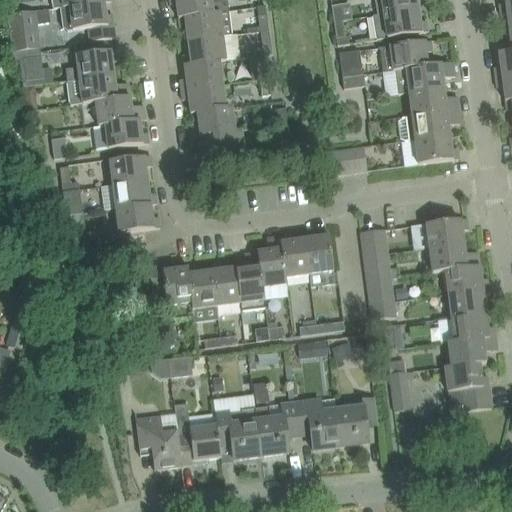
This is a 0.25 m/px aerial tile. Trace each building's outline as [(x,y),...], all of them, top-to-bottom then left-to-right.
[(50,0),(52,10),(103,4),(110,4),(109,0),(50,0)] [(176,7),(177,20),(212,16),(212,15),(219,14),(227,13),(225,1),(210,3),(210,0),(168,0),(169,8),(176,7)] [(380,0),(383,16),(417,11),(415,0),(380,0)] [(103,4),(52,10),(52,11),(60,10),(62,30),(66,33),(87,30),(89,44),(115,40),(112,17),(105,18),(103,4)] [(506,16),(508,30),(511,29),(511,4),(498,6),(499,17),(506,16)] [(330,8),(333,24),(342,22),(339,6),(330,8)] [(417,11),(383,16),(386,40),(427,34),(426,23),(419,24),(417,11)] [(7,17),(12,55),(40,51),(35,13),(7,17)] [(185,30),(187,43),(222,39),(219,14),(212,15),(212,16),(177,20),(179,30),(185,30)] [(257,17),(259,34),(268,33),(266,16),(257,17)] [(342,22),(333,24),(337,49),(349,48),(347,39),(344,39),(342,22)] [(503,45),(504,54),(504,55),(511,53),(511,29),(508,30),(509,44),(503,45)] [(268,33),(259,34),(261,50),(270,49),(268,33)] [(182,58),(184,68),(218,63),(218,64),(225,63),(222,39),(187,43),(189,57),(182,58)] [(383,75),(395,73),(405,72),(427,69),(427,68),(425,55),(431,54),(430,43),(379,50),(383,75)] [(64,71),(66,84),(113,78),(111,64),(118,63),(116,53),(75,58),(76,69),(64,71)] [(338,56),(341,80),(362,78),(359,53),(338,56)] [(493,70),(495,80),(511,77),(511,53),(504,55),(504,54),(498,55),(500,69),(493,70)] [(18,62),(21,90),(52,85),(51,71),(42,72),(41,59),(18,62)] [(179,82),(180,92),(221,87),(218,64),(218,63),(184,68),(185,82),(179,82)] [(257,66),(259,82),(268,81),(266,65),(257,66)] [(398,96),(408,95),(443,91),(441,81),(454,79),(452,65),(427,68),(427,69),(405,72),(395,73),(398,96)] [(502,89),(504,103),(511,101),(511,77),(495,80),(496,90),(502,89)] [(81,107),(95,106),(95,104),(129,100),(127,86),(114,88),(113,78),(66,84),(68,107),(81,105),(81,107)] [(362,78),(341,80),(343,91),(343,92),(364,89),(362,78)] [(268,81),(259,82),(261,99),(270,98),(268,81)] [(190,116),(196,115),(225,111),(225,110),(221,87),(180,92),(182,103),(188,102),(190,116)] [(408,95),(411,119),(459,113),(457,99),(444,101),(443,91),(408,95)] [(98,128),(104,128),(104,127),(139,122),(139,123),(145,122),(143,108),(130,110),(129,100),(95,104),(95,106),(98,128)] [(193,140),(206,138),(234,134),(234,133),(231,109),(225,110),(225,111),(196,115),(198,128),(192,129),(193,140)] [(276,112),(278,128),(287,127),(285,111),(276,112)] [(405,144),(414,143),(449,138),(447,128),(460,127),(459,113),(411,119),(401,120),(397,124),(400,142),(405,144)] [(141,136),(139,123),(139,122),(104,127),(104,128),(107,152),(148,146),(147,136),(141,136)] [(381,124),(370,126),(371,134),(382,132),(381,124)] [(287,127),(278,128),(281,145),(289,144),(287,127)] [(206,138),(208,151),(201,152),(203,163),(244,157),(241,132),(234,133),(234,134),(206,138)] [(449,138),(414,143),(417,167),(458,162),(457,151),(451,152),(449,138)] [(66,161),(63,141),(50,143),(53,162),(66,161)] [(363,150),(350,152),(353,175),(366,174),(363,150)] [(350,152),(338,153),(341,177),(353,175),(350,152)] [(341,177),(338,153),(325,155),(328,179),(341,177)] [(109,164),(112,188),(147,183),(145,170),(151,169),(150,158),(109,164)] [(59,170),(62,195),(79,192),(78,185),(70,186),(67,169),(59,170)] [(112,188),(115,212),(150,207),(150,208),(156,207),(155,196),(149,197),(147,183),(112,188)] [(62,195),(65,219),(81,216),(83,216),(79,192),(62,195)] [(150,207),(115,212),(118,236),(160,231),(158,220),(152,221),(150,208),(150,207)] [(81,216),(65,219),(67,235),(69,245),(85,243),(81,216)] [(425,227),(428,251),(463,247),(461,233),(468,232),(466,221),(425,227)] [(360,235),(362,249),(385,246),(384,232),(360,235)] [(317,241),(304,242),(308,276),(310,290),(334,287),(327,233),(317,234),(317,241)] [(289,238),(280,239),(285,279),(286,279),(308,276),(304,242),(290,244),(289,238)] [(263,254),(257,255),(262,289),(263,289),(264,301),(286,298),(285,286),(287,286),(286,279),(285,279),(280,239),(265,241),(267,254),(263,254)] [(362,249),(363,261),(387,258),(385,246),(362,249)] [(445,274),(479,269),(477,255),(464,257),(463,247),(428,251),(432,275),(445,274)] [(241,270),(235,271),(239,305),(240,313),(264,310),(263,302),(264,302),(264,301),(263,289),(262,289),(257,255),(243,257),(245,270),(241,270)] [(387,258),(363,261),(365,273),(388,270),(387,258)] [(191,305),(187,271),(173,273),(172,266),(148,269),(152,295),(165,294),(169,322),(192,319),(191,311),(190,305),(191,305)] [(210,268),(210,274),(215,308),(239,305),(235,271),(221,273),(220,267),(210,268)] [(445,274),(448,297),(489,292),(487,281),(481,282),(479,269),(445,274)] [(191,270),(187,271),(191,305),(190,305),(191,311),(215,308),(210,274),(197,276),(197,270),(191,270)] [(388,270),(365,273),(366,286),(390,283),(388,270)] [(390,283),(366,286),(368,298),(392,295),(390,283)] [(7,348),(21,352),(31,322),(40,289),(23,284),(16,306),(19,308),(16,317),(7,348)] [(403,290),(393,292),(394,302),(405,301),(403,290)] [(448,297),(451,321),(485,316),(484,303),(490,302),(489,292),(448,297)] [(392,295),(368,298),(370,310),(393,307),(392,295)] [(393,307),(370,310),(371,323),(395,320),(393,307)] [(447,345),(447,346),(495,339),(494,329),(487,330),(485,316),(451,321),(451,323),(437,324),(440,346),(447,345)] [(331,326),(315,328),(316,337),(333,335),(331,326)] [(316,337),(315,328),(299,330),(300,339),(316,337)] [(267,331),(269,343),(284,341),(282,329),(267,331)] [(267,331),(255,332),(256,344),(269,343),(267,331)] [(384,337),(386,353),(395,352),(393,336),(384,337)] [(236,338),(220,340),(221,349),(238,347),(236,338)] [(447,346),(450,369),(479,366),(485,365),(484,355),(497,353),(495,339),(447,346)] [(221,349),(220,340),(203,342),(204,351),(221,349)] [(324,343),(313,345),(315,360),(326,358),(324,343)] [(330,350),(335,364),(353,358),(348,344),(330,350)] [(167,361),(169,380),(191,378),(189,359),(167,361)] [(450,369),(444,369),(447,394),(459,393),(462,415),(491,411),(487,378),(480,379),(479,366),(450,369)] [(389,377),(394,415),(410,413),(405,375),(389,377)] [(220,380),(211,381),(213,394),(221,393),(220,380)] [(268,404),(265,385),(252,387),(255,406),(268,404)] [(362,410),(335,413),(340,449),(367,446),(365,430),(377,428),(374,401),(361,403),(362,410)] [(320,403),(294,406),(298,433),(309,431),(312,453),(340,449),(335,413),(322,415),(320,403)] [(174,408),(177,433),(181,461),(192,460),(193,464),(220,460),(219,448),(216,428),(190,431),(189,424),(188,424),(185,406),(174,408)] [(269,409),(254,411),(260,459),(288,456),(286,440),(298,438),(298,433),(294,406),(281,408),(283,420),(270,422),(269,409)] [(260,459),(254,411),(229,415),(229,413),(214,415),(216,428),(219,448),(231,447),(233,463),(260,459)] [(181,461),(177,433),(162,435),(160,418),(135,422),(139,453),(151,452),(153,473),(182,469),(181,461)]
